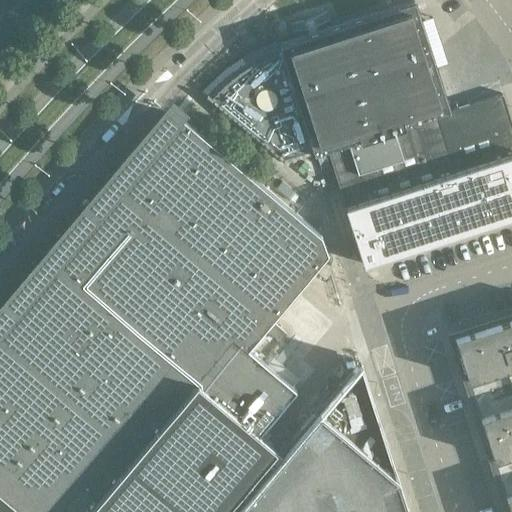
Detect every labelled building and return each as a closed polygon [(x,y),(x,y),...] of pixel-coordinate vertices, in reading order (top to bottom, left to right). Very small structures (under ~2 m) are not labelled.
[(449,109),(413,0),(410,0),(277,43),(279,50),(271,53),(262,57),(258,49),(249,52),(254,61),(249,64),(244,67),(237,72),(230,77),(225,81),(219,87),(216,89),(210,96),(207,93),(205,94),(286,161),(287,160),(284,158),(289,156),(290,160),(309,154),(308,150),(311,149),(313,153),(326,148),(449,109)] [(511,125),(501,92),(449,109),(326,148),(362,263),(374,259),(375,263),(386,260),(385,256),(511,214),(511,125)] [(295,387),(256,354),(247,346),(327,252),(320,233),(180,115),(153,146),(158,150),(134,178),(130,174),(0,328),(0,493),(22,511),(215,511),(273,444),(265,438),(271,416),(295,387)] [(511,511),(511,315),(453,335),(454,337),(455,337),(460,350),(458,350),(460,357),(464,370),(467,377),(468,376),(472,389),(471,390),(479,416),(481,416),(485,429),(483,429),(510,511),(511,511)] [(408,511),(359,358),(229,511),(408,511)]
